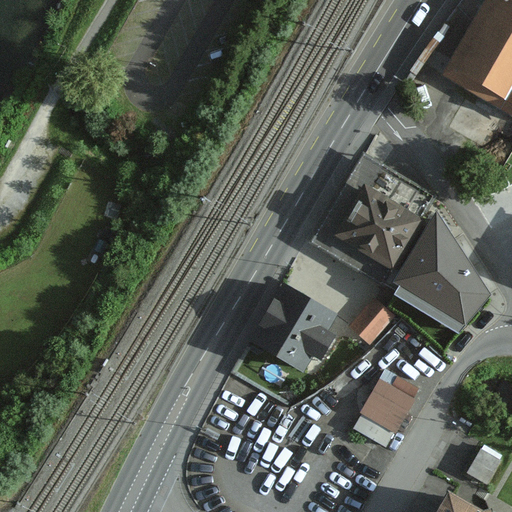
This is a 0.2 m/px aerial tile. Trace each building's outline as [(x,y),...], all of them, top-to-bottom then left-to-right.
[(511,108),(511,0),(484,0),(445,69),(511,108)] [(314,240),(385,284),(438,197),(367,153),(314,240)] [(487,300),(436,226),(396,295),(460,334),(487,300)] [(309,368),(318,353),(326,357),(339,333),(331,329),(341,311),(287,280),(255,337),(309,368)] [(370,342),(395,314),(378,298),(353,327),(370,342)] [(388,444),(421,385),(386,366),(353,424),(388,444)] [(498,511),(450,483),(432,511),(498,511)]
